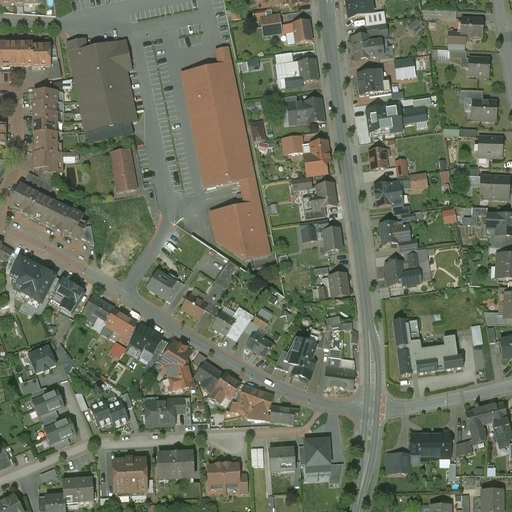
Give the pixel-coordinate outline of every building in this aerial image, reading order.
[(345,0),(348,19),(372,16),(369,0),(345,0)] [(456,14),(442,13),(442,20),(456,21),(456,14)] [(278,17),(261,19),(263,38),(281,36),(281,37),(282,36),(280,27),(278,17)] [(408,27),(415,35),(424,27),(417,19),(408,27)] [(483,22),(461,21),(460,34),(460,38),(469,38),(469,39),(482,40),(483,22)] [(309,23),(292,25),(295,46),(312,44),(309,23)] [(288,26),(280,27),(282,36),(290,35),(288,26)] [(386,26),(374,28),(375,36),(387,35),(386,26)] [(456,36),(448,36),(448,52),(450,52),(464,53),(465,39),(469,39),(469,38),(460,38),(460,34),(456,34),(456,36)] [(368,44),(367,37),(351,39),(355,63),(378,59),(378,60),(389,58),(387,48),(377,50),(376,43),(368,44)] [(126,43),(87,51),(85,40),(78,42),(67,44),(88,146),(134,137),(131,124),(137,123),(127,75),(133,74),(126,43)] [(5,45),(0,44),(0,70),(1,70),(1,68),(18,68),(18,45),(5,45)] [(50,47),(32,47),(32,45),(18,45),(18,68),(31,68),(32,69),(50,69),(50,47)] [(221,76),(193,82),(193,79),(184,81),(184,84),(183,84),(205,190),(239,182),(244,206),(210,213),(216,241),(245,261),(270,256),(227,49),(216,52),(221,76)] [(464,53),(450,52),(449,60),(466,61),(466,53),(464,53)] [(292,57),(275,60),(278,76),(294,74),(292,57)] [(412,60),(394,63),(397,82),(415,79),(412,60)] [(489,61),(468,60),(468,78),(476,78),(476,79),(488,80),(489,61)] [(315,62),(298,64),(297,64),(298,70),(299,70),(300,78),(301,85),(302,85),(318,83),(315,62)] [(379,73),(371,74),(371,73),(369,72),(360,73),(358,75),(358,76),(357,76),(360,97),(369,96),(370,99),(377,98),(376,95),(383,94),(379,73)] [(300,78),(285,80),(286,91),(302,88),(302,85),(301,85),(300,78)] [(63,82),(64,90),(72,89),(72,81),(63,82)] [(62,83),(52,85),(52,94),(57,94),(63,94),(62,83)] [(481,93),(465,92),(465,100),(481,101),(481,93)] [(52,94),(34,94),(34,105),(55,105),(57,105),(57,94),(52,94)] [(296,98),(279,100),(281,108),(287,107),(295,106),(295,105),(297,105),(296,98)] [(321,102),(304,104),(297,105),(295,105),(295,106),(287,107),(289,122),(298,121),(298,122),(297,123),(298,125),(307,124),(307,126),(324,123),(321,102)] [(496,104),(472,103),(474,103),(473,121),(472,121),(471,122),(484,123),(495,124),(495,123),(494,123),(495,111),(496,104)] [(34,105),(33,105),(33,115),(34,115),(55,115),(55,105),(34,105)] [(425,108),(404,110),(405,115),(400,116),(402,125),(425,122),(423,110),(425,110),(425,108)] [(55,115),(34,115),(34,125),(56,125),(57,125),(57,115),(55,115)] [(249,125),(253,143),(258,142),(261,153),(269,151),(263,122),(249,125)] [(34,125),(33,125),(33,135),(34,135),(56,134),(56,125),(34,125)] [(476,132),(459,131),(458,139),(476,140),(476,132)] [(56,134),(34,135),(34,154),(32,154),(32,155),(33,155),(57,154),(57,134),(56,134)] [(502,140),(478,139),(478,159),(501,160),(502,140)] [(301,140),(291,141),(292,151),(293,155),(303,154),(301,140)] [(326,144),(307,146),(307,149),(311,149),(312,157),(304,158),(304,159),(305,159),(306,167),(305,167),(305,168),(306,168),(307,176),(307,177),(307,178),(326,175),(325,165),(330,164),(326,144)] [(130,151),(110,154),(117,195),(137,191),(130,151)] [(384,151),(368,154),(371,173),(387,170),(385,159),(389,158),(388,152),(384,152),(384,151)] [(57,154),(33,155),(33,170),(43,170),(43,174),(43,175),(56,174),(63,174),(63,173),(62,173),(62,154),(57,154)] [(405,162),(395,163),(397,179),(407,177),(405,162)] [(479,171),(462,171),(461,178),(478,179),(479,171)] [(56,174),(43,175),(43,174),(40,180),(42,181),(54,188),(56,184),(56,174)] [(40,180),(29,175),(25,182),(38,188),(42,181),(40,180)] [(415,190),(427,188),(425,175),(418,176),(419,183),(417,183),(418,184),(415,185),(415,190)] [(407,177),(397,179),(398,185),(399,185),(400,192),(415,190),(415,185),(418,184),(417,183),(419,183),(418,176),(407,177)] [(501,179),(481,178),(480,197),(479,203),(481,203),(481,197),(481,190),(487,191),(487,201),(507,202),(508,182),(501,182),(501,179)] [(310,179),(292,182),(294,193),(312,191),(310,179)] [(396,185),(374,189),(377,210),(391,208),(391,210),(393,209),(402,208),(401,196),(392,197),(391,193),(397,192),(396,185)] [(392,197),(401,196),(400,192),(399,185),(398,185),(396,185),(397,192),(391,193),(392,197)] [(37,195),(19,186),(9,207),(24,215),(23,216),(29,219),(29,218),(44,226),(55,204),(37,196),(37,195)] [(313,198),(311,199),(311,201),(303,202),(305,221),(325,219),(324,209),(336,207),(333,186),(316,188),(318,200),(313,200),(313,198)] [(71,212),(55,204),(44,226),(56,232),(56,233),(61,235),(62,233),(79,242),(81,239),(86,228),(86,225),(81,223),(84,218),(71,211),(71,212)] [(403,210),(402,208),(393,209),(393,218),(409,215),(409,209),(403,210)] [(488,210),(479,210),(471,210),(471,217),(477,218),(487,218),(487,217),(487,211),(488,211),(488,210)] [(454,211),(442,212),(444,226),(456,224),(454,211)] [(414,216),(401,217),(402,224),(415,222),(414,216)] [(471,220),(463,220),(463,227),(477,227),(477,218),(471,217),(471,220)] [(511,218),(487,217),(487,218),(486,227),(490,227),(490,232),(496,232),(496,238),(505,238),(511,238),(511,218)] [(326,222),(315,224),(315,228),(315,231),(327,229),(326,222)] [(125,223),(119,236),(111,252),(130,261),(138,245),(129,241),(135,228),(125,223)] [(408,227),(396,229),(395,224),(379,226),(382,247),(398,245),(398,244),(410,242),(411,242),(408,227)] [(91,228),(86,229),(86,228),(81,239),(94,246),(91,228)] [(315,228),(305,230),(307,244),(317,242),(315,231),(315,228)] [(339,231),(323,233),(326,254),(342,251),(339,231)] [(410,242),(398,244),(398,245),(400,255),(417,252),(416,241),(411,242),(410,242)] [(13,253),(2,247),(0,250),(0,260),(6,265),(7,264),(13,253)] [(504,250),(491,250),(491,248),(488,247),(488,257),(496,257),(506,257),(506,251),(506,250),(504,250)] [(22,258),(13,253),(7,264),(11,266),(16,268),(22,258)] [(423,254),(407,256),(409,270),(419,269),(418,265),(424,264),(423,254)] [(216,261),(210,257),(206,262),(212,266),(216,261)] [(511,257),(506,257),(496,257),(496,269),(498,269),(498,281),(511,281),(511,257)] [(42,270),(22,258),(16,268),(15,271),(26,278),(34,282),(42,270)] [(229,262),(214,284),(215,285),(225,291),(240,270),(229,262)] [(402,264),(384,267),(387,288),(404,286),(404,288),(420,286),(418,274),(404,276),(402,264)] [(11,266),(6,275),(11,278),(15,271),(16,268),(11,266)] [(62,281),(42,270),(34,282),(30,288),(35,291),(42,296),(50,301),(62,281)] [(169,281),(157,274),(153,280),(154,280),(147,290),(165,301),(166,302),(171,293),(176,285),(169,281)] [(346,276),(329,279),(332,300),(349,297),(346,276)] [(34,282),(26,278),(21,286),(18,285),(15,303),(16,303),(24,300),(30,288),(34,282)] [(183,286),(177,282),(177,281),(172,278),(169,281),(176,285),(171,293),(177,296),(183,286)] [(84,295),(63,283),(55,296),(65,302),(60,309),(72,316),(84,295)] [(225,291),(215,285),(207,299),(217,305),(225,291)] [(24,300),(24,301),(29,303),(35,291),(30,288),(24,300)] [(327,289),(318,290),(319,301),(328,300),(327,289)] [(511,290),(508,290),(499,290),(498,306),(505,306),(505,296),(511,296),(511,290)] [(171,293),(166,302),(165,301),(165,302),(171,305),(177,296),(171,293)] [(203,305),(190,297),(182,311),(199,321),(204,312),(207,308),(203,305)] [(113,312),(92,299),(81,318),(95,325),(97,323),(104,327),(113,312)] [(217,305),(207,299),(203,305),(207,308),(204,312),(210,315),(217,305)] [(24,300),(16,303),(17,309),(26,306),(29,303),(24,301),(24,300)] [(253,318),(239,309),(232,320),(235,322),(235,323),(246,329),(253,318)] [(272,318),(261,311),(253,325),(264,331),(272,318)] [(136,325),(114,312),(105,327),(105,328),(113,333),(119,336),(127,341),(136,325)] [(232,320),(221,314),(212,330),(226,338),(227,337),(235,323),(235,322),(232,320)] [(498,315),(484,315),(486,327),(511,327),(511,321),(504,321),(505,318),(497,318),(498,315)] [(404,322),(392,324),(396,350),(399,350),(399,355),(397,355),(400,379),(412,377),(411,373),(416,372),(417,376),(437,374),(436,366),(443,365),(444,373),(463,370),(461,359),(456,359),(456,357),(457,357),(454,339),(443,340),(444,349),(421,352),(417,323),(407,324),(407,327),(405,327),(404,322)] [(235,323),(227,337),(237,343),(246,329),(235,323)] [(113,333),(105,328),(100,335),(109,341),(113,333)] [(162,340),(140,328),(130,346),(144,354),(141,358),(149,362),(156,351),(162,340)] [(479,328),(471,329),(474,347),(482,346),(479,328)] [(489,330),(491,343),(497,342),(494,329),(489,330)] [(325,335),(312,331),(307,345),(316,348),(315,349),(323,350),(325,335)] [(273,347),(254,335),(245,350),(264,361),(273,347)] [(331,336),(325,335),(323,350),(323,351),(329,352),(331,336)] [(127,341),(119,336),(117,341),(124,345),(127,341)] [(307,345),(295,341),(288,355),(283,353),(274,370),(287,374),(290,368),(295,370),(293,376),(294,376),(293,379),(299,381),(300,378),(309,381),(314,364),(311,363),(315,349),(316,348),(307,345)] [(511,341),(499,343),(502,362),(503,362),(503,361),(511,359),(511,341)] [(126,351),(115,344),(109,354),(119,360),(123,355),(124,355),(126,351)] [(161,354),(160,356),(164,359),(172,347),(167,344),(161,354)] [(164,359),(160,367),(165,370),(187,364),(186,362),(191,355),(174,344),(164,359)] [(74,366),(60,347),(56,353),(67,378),(74,366)] [(58,373),(48,351),(28,360),(38,382),(58,373)] [(156,351),(149,362),(146,366),(150,369),(154,365),(160,356),(161,354),(156,351)] [(187,364),(165,370),(168,382),(161,384),(162,389),(163,388),(165,396),(194,388),(187,364)] [(223,377),(204,364),(194,378),(203,384),(200,388),(210,395),(223,377)] [(355,371),(326,368),(324,388),(352,392),(355,371)] [(225,375),(209,399),(206,398),(203,399),(205,405),(210,408),(213,402),(220,405),(225,398),(230,401),(241,386),(225,375)] [(245,388),(238,403),(235,402),(231,414),(243,419),(245,412),(250,414),(257,391),(245,387),(245,388)] [(274,397),(257,391),(250,414),(247,421),(256,424),(265,423),(274,397)] [(57,393),(31,404),(38,420),(65,409),(57,393)] [(81,395),(75,397),(77,403),(83,400),(81,395)] [(132,409),(127,395),(121,398),(123,402),(120,403),(124,413),(132,409)] [(87,411),(83,400),(77,403),(82,413),(87,411)] [(183,400),(169,401),(169,404),(173,404),(173,413),(184,413),(183,400)] [(104,403),(89,409),(98,430),(112,424),(106,409),(104,403)] [(106,409),(112,424),(114,429),(129,423),(124,413),(120,403),(106,409)] [(169,404),(146,405),(146,415),(150,414),(151,427),(174,426),(173,413),(173,404),(169,404)] [(502,405),(484,410),(488,427),(492,425),(497,444),(510,440),(508,431),(508,430),(508,429),(502,405)] [(299,411),(271,408),(270,424),(293,427),(294,422),(297,422),(299,411)] [(484,410),(465,414),(473,446),(486,442),(482,428),(488,427),(484,410)] [(243,419),(231,414),(230,418),(225,416),(224,422),(243,419)] [(69,420),(43,431),(50,448),(76,437),(69,420)] [(430,437),(411,437),(411,460),(430,460),(430,437)] [(450,437),(430,437),(430,460),(450,460),(450,437)] [(308,443),(304,443),(305,449),(305,461),(306,467),(306,468),(330,466),(329,458),(329,451),(328,442),(314,443),(308,443)] [(469,443),(456,446),(456,458),(472,454),(469,443)] [(264,449),(252,450),(253,468),(265,467),(264,449)] [(293,451),(269,453),(271,474),(293,473),(294,472),(293,465),(293,451)] [(172,456),(158,456),(159,481),(193,480),(192,455),(178,455),(172,455),(172,456)] [(408,457),(387,457),(387,476),(408,475),(408,457)] [(132,462),(132,461),(126,461),(126,462),(113,463),(114,495),(146,494),(145,462),(132,462)] [(222,466),(222,467),(219,467),(219,468),(216,468),(216,467),(215,467),(215,469),(207,469),(209,491),(223,490),(224,496),(225,496),(225,490),(239,489),(238,485),(239,485),(239,477),(238,467),(230,468),(230,466),(229,466),(229,468),(226,468),(226,467),(223,467),(223,466),(222,466)] [(330,466),(306,468),(306,475),(330,473),(330,467),(330,466)] [(343,467),(330,467),(330,473),(331,479),(340,479),(343,467)] [(44,483),(58,478),(55,470),(41,475),(44,483)] [(246,477),(239,477),(239,485),(238,485),(239,489),(239,495),(247,495),(246,477)] [(92,480),(79,481),(79,479),(75,480),(75,482),(62,483),(63,497),(64,507),(94,504),(92,480)] [(499,493),(481,493),(481,511),(502,511),(502,509),(499,509),(499,493)] [(63,497),(45,498),(46,511),(64,511),(64,507),(63,497)] [(22,511),(15,498),(0,505),(0,511),(22,511)] [(469,511),(469,503),(462,503),(461,511),(469,511)]
